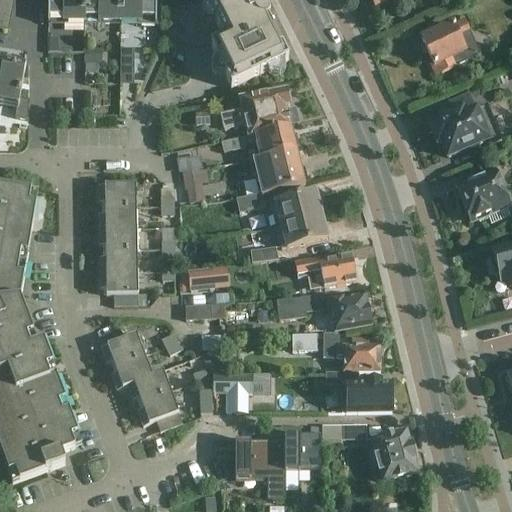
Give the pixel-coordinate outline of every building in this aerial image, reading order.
[(46,0),(47,28),(48,28),(48,25),(59,25),(59,26),(81,27),(81,29),(84,29),(84,25),(95,25),(95,27),(116,27),(116,29),(119,29),(119,26),(141,27),(141,25),(153,25),(153,28),(155,28),(154,0),(46,0)] [(210,49),(231,90),(288,62),(259,0),(240,0),(239,0),(202,0),(224,43),(210,49)] [(372,0),(377,9),(394,0),(398,0),(400,3),(406,0),(372,0)] [(436,78),(457,67),(479,56),(461,23),(434,37),(431,31),(419,37),(425,47),(421,49),(424,54),(428,53),(434,66),(430,68),(436,78)] [(47,40),(47,53),(58,54),(58,40),(47,40)] [(85,65),(98,65),(101,65),(102,51),(85,52),(85,58),(85,65)] [(120,66),(133,66),(133,52),(120,52),(120,66)] [(15,122),(15,120),(28,122),(28,103),(19,101),(24,68),(21,68),(21,72),(2,68),(3,63),(0,62),(0,107),(14,110),(12,122),(15,122)] [(89,71),(89,88),(104,88),(103,71),(89,71)] [(254,138),(255,140),(289,128),(290,128),(299,126),(296,112),(287,114),(286,110),(290,109),(286,92),(238,101),(241,113),(220,118),(223,133),(244,128),(247,140),(254,138)] [(448,159),(487,143),(489,149),(502,143),(487,108),(476,113),(468,95),(438,107),(445,125),(432,131),(438,146),(442,144),(448,159)] [(211,127),(209,112),(193,114),(196,129),(211,127)] [(253,164),(255,167),(296,154),(290,130),(291,129),(290,128),(289,128),(255,140),(254,138),(247,140),(221,145),(223,155),(245,150),(244,145),(255,143),(260,162),(253,164)] [(255,167),(253,164),(262,198),(304,187),(296,154),(255,167)] [(228,156),(228,167),(248,167),(248,155),(228,156)] [(497,174),(457,190),(471,224),(487,217),(491,227),(510,219),(506,209),(511,207),(497,174)] [(104,211),(135,211),(135,188),(97,189),(97,206),(103,205),(104,211)] [(0,447),(14,485),(66,466),(62,455),(82,447),(45,345),(37,347),(21,304),(31,234),(37,196),(0,190),(0,447)] [(280,228),(321,218),(316,195),(274,206),(280,228)] [(237,201),(241,216),(264,211),(260,196),(237,201)] [(161,198),(161,210),(173,210),(173,198),(161,198)] [(173,219),(173,210),(161,210),(160,218),(173,219)] [(98,233),(135,233),(135,211),(104,211),(104,217),(98,218),(98,233)] [(237,214),(209,216),(210,228),(238,226),(237,214)] [(321,218),(280,228),(286,251),(327,241),(321,218)] [(104,255),(136,254),(135,233),(98,233),(98,249),(104,249),(104,255)] [(511,288),(511,242),(505,245),(506,248),(491,252),(492,259),(489,260),(494,277),(497,276),(498,283),(510,280),(511,288)] [(161,244),(161,254),(174,254),(174,244),(161,244)] [(145,246),(146,265),(157,264),(156,245),(145,246)] [(278,262),(275,250),(250,253),(251,266),(278,262)] [(99,277),(136,276),(136,254),(104,255),(104,261),(98,261),(99,277)] [(174,262),(174,254),(161,254),(161,262),(174,262)] [(313,292),(354,286),(350,258),(318,263),(318,260),(293,263),(296,280),(311,278),(313,292)] [(215,292),(212,272),(187,275),(190,295),(215,292)] [(161,284),(175,284),(175,274),(161,274),(161,284)] [(136,276),(99,277),(99,292),(105,292),(105,299),(136,299),(136,276)] [(346,301),(329,304),(328,297),(276,303),(279,324),(307,320),(306,315),(331,312),(335,334),(368,327),(363,301),(346,304),(346,301)] [(202,309),(184,310),(185,324),(211,323),(211,308),(202,309)] [(115,370),(144,359),(136,337),(101,351),(107,367),(113,364),(115,370)] [(177,345),(173,337),(161,343),(165,351),(177,345)] [(317,353),(316,337),(291,338),(292,355),(317,353)] [(201,355),(227,355),(226,338),(201,339),(201,355)] [(340,364),(340,376),(358,376),(379,376),(379,350),(367,350),(366,344),(351,344),(351,350),(336,350),(336,338),(323,339),(323,361),(336,361),(336,364),(340,364)] [(169,359),(181,353),(177,345),(165,351),(169,359)] [(117,392),(163,375),(163,374),(151,378),(144,359),(115,370),(117,376),(111,378),(117,392)] [(195,385),(208,381),(207,379),(212,377),(210,370),(192,377),(195,385)] [(163,375),(117,392),(117,394),(128,389),(133,403),(139,401),(141,406),(171,395),(163,375)] [(389,386),(358,386),(358,376),(340,376),(327,376),(327,387),(347,386),(347,399),(354,399),(354,417),(389,416),(389,414),(394,410),(394,403),(389,401),(389,386)] [(213,378),(213,400),(253,400),(253,378),(213,378)] [(208,381),(195,385),(198,394),(211,389),(208,381)] [(212,417),(211,393),(198,394),(199,418),(212,417)] [(183,428),(171,395),(141,406),(143,412),(138,414),(144,430),(157,425),(161,436),(183,428)] [(367,443),(366,428),(321,429),(321,446),(341,446),(341,443),(367,443)] [(417,475),(406,431),(369,441),(380,484),(417,475)] [(323,475),(320,438),(284,438),(284,445),(284,475),(285,475),(323,475)] [(284,475),(284,445),(235,445),(235,486),(268,486),(268,504),(285,504),(285,475),(284,475)]
